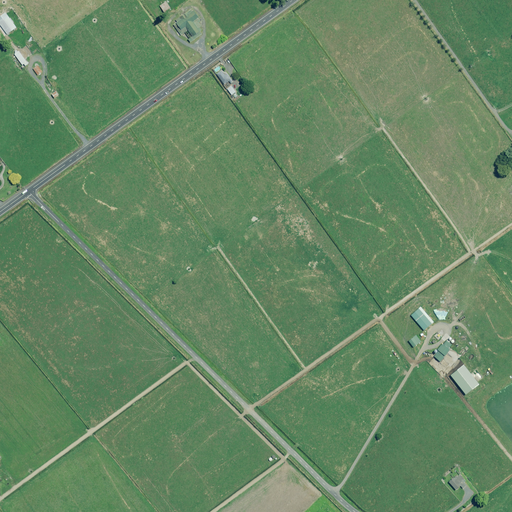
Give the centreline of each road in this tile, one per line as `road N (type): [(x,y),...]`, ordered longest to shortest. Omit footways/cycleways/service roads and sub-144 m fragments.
road 1 (unclassified): [(28,191),(355,511)]
road 2 (primary): [(28,191),(292,0)]
